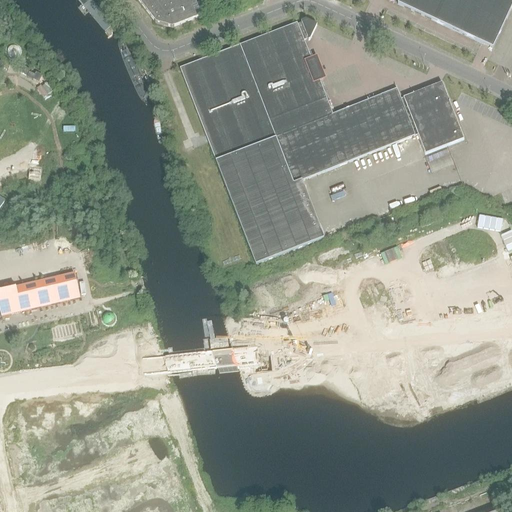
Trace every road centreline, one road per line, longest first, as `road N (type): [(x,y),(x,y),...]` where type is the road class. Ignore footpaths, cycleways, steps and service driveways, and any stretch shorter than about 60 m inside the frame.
road 1 (unclassified): [(511,94),(314,2),(164,51),(114,0)]
road 2 (unclassified): [(262,358),(0,386)]
road 3 (unclassified): [(262,358),(511,333)]
road 4 (unknown): [(366,26),(361,52),(376,74),(416,81),(440,61)]
